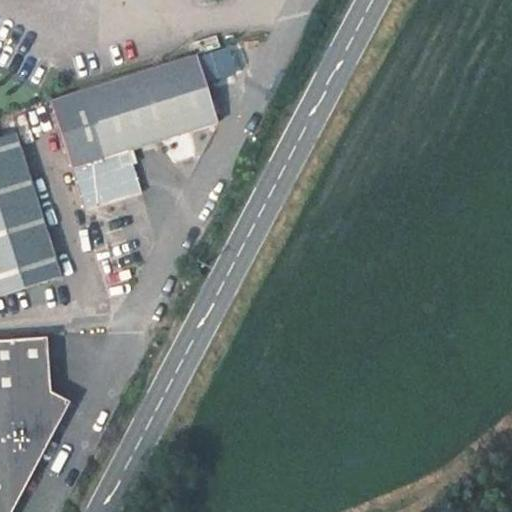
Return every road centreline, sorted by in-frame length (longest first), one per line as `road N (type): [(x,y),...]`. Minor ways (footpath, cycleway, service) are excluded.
road 1 (secondary): [(370,0),(102,511)]
road 2 (unclassified): [(304,0),(136,319)]
road 3 (residential): [(0,328),(136,319)]
